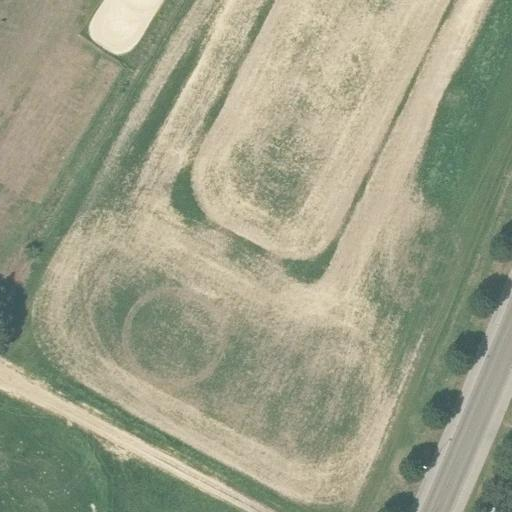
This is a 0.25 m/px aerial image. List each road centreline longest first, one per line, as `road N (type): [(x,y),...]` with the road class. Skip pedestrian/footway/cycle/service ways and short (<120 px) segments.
road 1 (track): [(346,511),(511,137)]
road 2 (tertiary): [(434,511),(511,326)]
